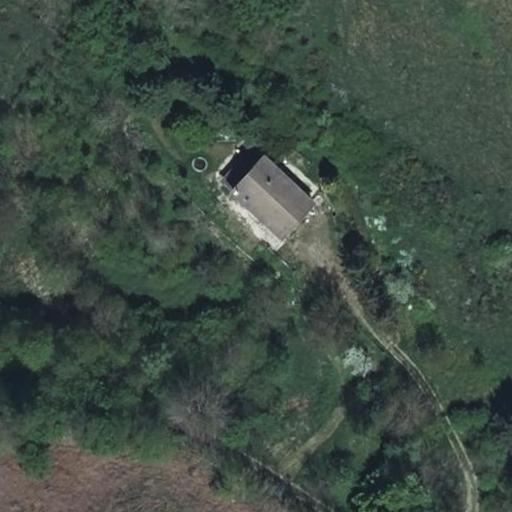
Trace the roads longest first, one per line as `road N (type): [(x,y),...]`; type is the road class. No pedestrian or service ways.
road 1 (residential): [(0,386),(85,411),(180,414),(334,511)]
road 2 (residential): [(464,511),(467,492),(435,385),(295,218)]
